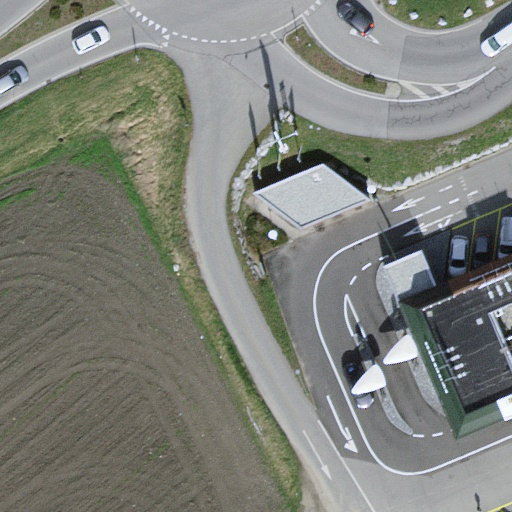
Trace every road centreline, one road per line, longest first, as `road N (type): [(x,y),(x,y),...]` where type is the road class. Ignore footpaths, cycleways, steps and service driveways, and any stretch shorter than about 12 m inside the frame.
road 1 (residential): [(216,21),(319,88),(380,106),(450,102),(511,60)]
road 2 (residential): [(511,49),(463,69),(405,65),(358,37),(331,0)]
road 3 (secondary): [(0,78),(56,49),(172,9)]
